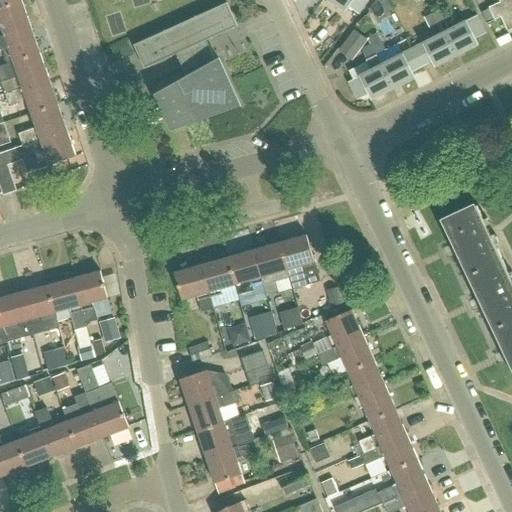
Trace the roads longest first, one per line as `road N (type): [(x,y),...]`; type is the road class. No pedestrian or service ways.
road 1 (unclassified): [(511,501),(344,146)]
road 2 (residential): [(168,489),(132,246)]
road 3 (residential): [(119,202),(52,0)]
road 4 (unclassified): [(344,146),(511,63)]
road 5 (unclassified): [(344,146),(275,0)]
road 6 (residential): [(260,210),(132,246)]
road 7 (residential): [(119,202),(246,166)]
road 8 (residential): [(0,235),(119,202)]
